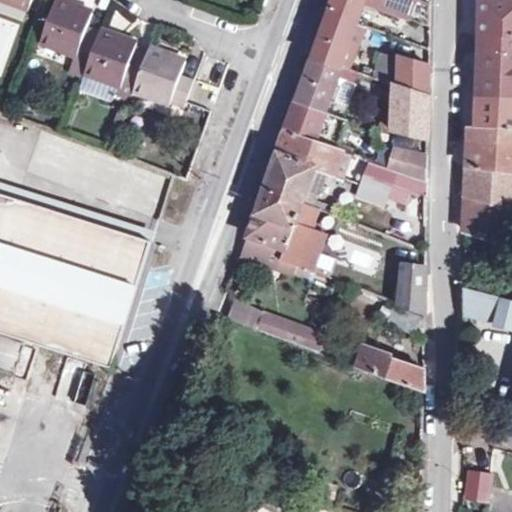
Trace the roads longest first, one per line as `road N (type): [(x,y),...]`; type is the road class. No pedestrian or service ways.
road 1 (residential): [(450,0),(447,511)]
road 2 (primary): [(270,79),(108,511)]
road 3 (unclassified): [(270,79),(150,0)]
